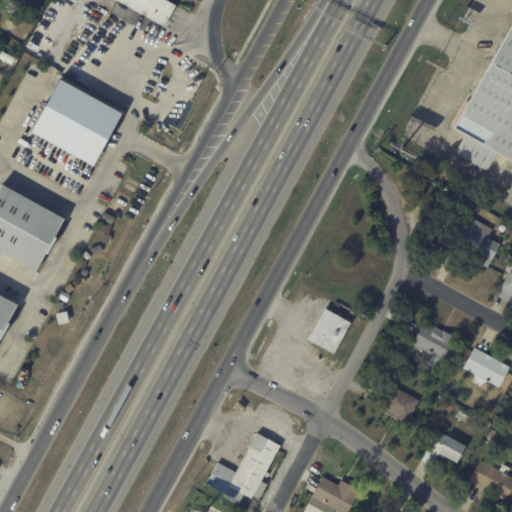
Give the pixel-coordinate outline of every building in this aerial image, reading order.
[(166,0),(181,8),(169,29),(121,2),(122,0),(166,0)] [(511,159),(500,153),(490,171),(458,154),(469,135),(456,127),(511,23),(511,159)] [(94,163),(33,130),(61,78),(122,111),(94,163)] [(0,192),(5,183),(67,218),(38,271),(0,250),(0,192)] [(107,210),(114,213),(112,218),(105,215),(107,210)] [(465,244),(449,236),(462,212),(492,228),(487,236),(500,243),(486,267),(473,259),(477,251),(465,244)] [(511,295),(508,301),(498,295),(502,287),(500,286),(508,271),(504,269),(508,263),(509,263),(510,260),(511,260),(511,295)] [(62,293),(68,296),(65,301),(59,298),(62,293)] [(0,294),(20,306),(0,341),(0,294)] [(329,311),(351,322),(334,353),(308,339),(325,308),(329,311)] [(435,326),(443,331),(443,330),(459,338),(446,362),(412,343),(423,323),(433,329),(435,326)] [(38,344),(46,342),(49,353),(41,355),(38,344)] [(477,349),(510,366),(499,387),(463,368),(473,347),(477,349)] [(436,371),(426,366),(432,355),(441,360),(436,371)] [(414,357),(419,360),(415,366),(411,363),(414,357)] [(364,382),(368,374),(376,378),(372,386),(364,382)] [(396,419),(394,418),(396,415),(380,406),(391,385),(418,399),(405,424),(396,419)] [(488,389),(491,391),(491,392),(493,394),(490,399),(484,395),(488,389)] [(447,399),(453,402),(449,409),(444,406),(447,399)] [(495,415),(500,418),(497,424),(491,421),(495,415)] [(502,419),(508,421),(505,428),(499,425),(502,419)] [(447,435),(466,446),(456,462),(451,459),(450,461),(439,455),(433,466),(423,460),(429,449),(428,448),(438,430),(447,435)] [(493,430),(499,434),(495,442),(488,438),(493,430)] [(281,446),(267,471),(271,473),(269,477),(265,475),(261,482),(267,485),(260,500),(253,496),(252,499),(244,494),(239,504),(224,496),(225,494),(206,485),(218,462),(236,472),(256,433),(281,446)] [(481,487),(469,480),(480,460),(491,466),(494,460),(509,468),(506,474),(511,477),(511,488),(505,500),(481,487)] [(317,486),(322,476),(338,485),(340,480),(359,491),(348,511),(338,511),(335,510),(333,511),(323,511),(327,505),(311,496),(317,486)]
